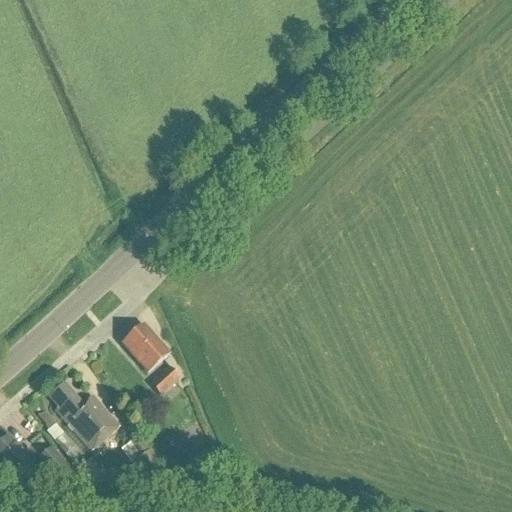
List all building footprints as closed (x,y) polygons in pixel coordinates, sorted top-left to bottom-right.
[(148,379),(169,360),(142,329),(121,348),(148,379)] [(149,388),(159,400),(178,383),(168,371),(149,388)] [(82,408),(64,389),(49,403),(57,412),(53,416),(91,458),(118,433),(90,401),(82,408)] [(47,433),(53,427),(45,417),(37,419),(45,429),(44,430),(47,433)] [(133,467),(146,487),(157,501),(174,489),(139,439),(128,447),(139,463),(133,467)] [(8,440),(0,446),(0,470),(14,486),(36,466),(62,494),(78,480),(54,453),(41,465),(30,453),(24,458),(8,440)] [(78,461),(63,444),(56,450),(71,467),(78,461)]
